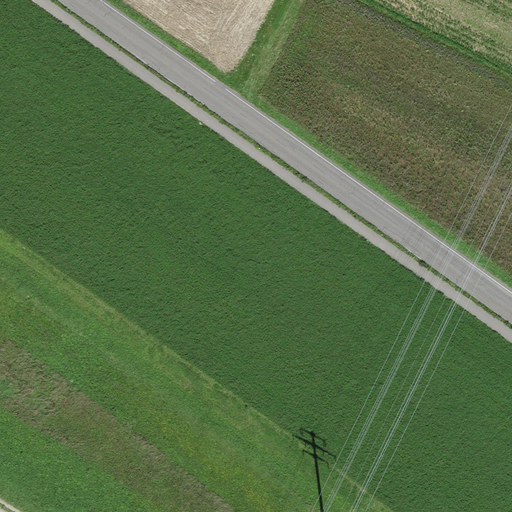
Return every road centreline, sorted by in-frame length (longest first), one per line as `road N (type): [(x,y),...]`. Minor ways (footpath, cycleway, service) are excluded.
road 1 (tertiary): [(511,309),(77,0)]
road 2 (track): [(237,114),(298,0)]
